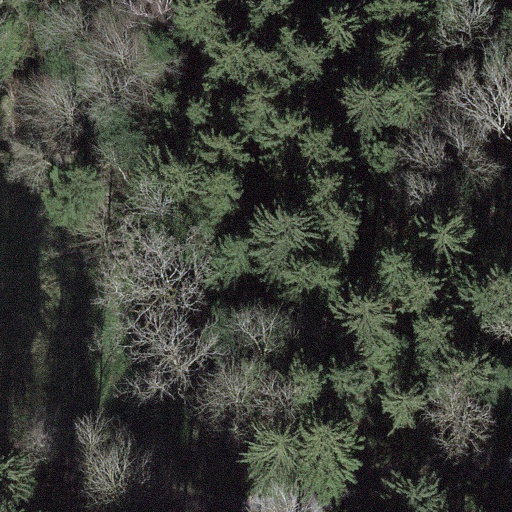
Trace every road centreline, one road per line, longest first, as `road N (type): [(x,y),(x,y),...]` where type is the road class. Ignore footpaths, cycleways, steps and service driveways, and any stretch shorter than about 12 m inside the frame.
road 1 (track): [(0,453),(261,511)]
road 2 (track): [(275,511),(475,458),(511,466)]
